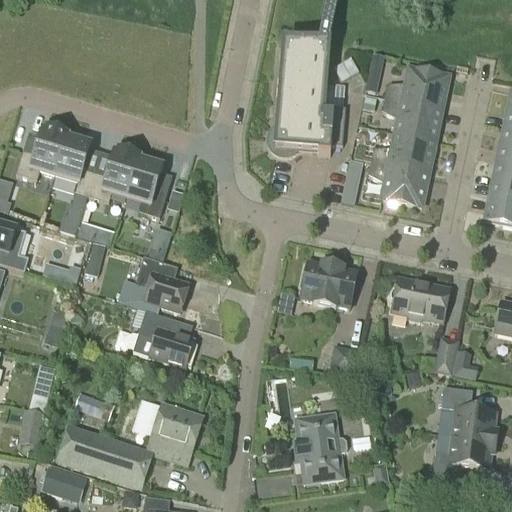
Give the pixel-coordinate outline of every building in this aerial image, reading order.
[(327,52),(337,0),(323,0),(313,51),(327,52)] [(345,113),(342,113),(344,90),(324,88),(327,52),(313,51),(284,48),(277,131),(273,134),(270,137),(269,141),(268,145),(268,149),(269,153),(272,156),(275,159),(278,160),(282,161),(287,161),(290,160),(294,158),(297,154),(317,156),(317,159),(329,160),(330,150),(342,151),(345,113)] [(384,103),(441,115),(448,82),(408,74),(404,89),(387,90),(384,103)] [(503,132),(511,133),(511,96),(510,96),(503,132)] [(373,117),(376,104),(364,101),(361,115),(373,117)] [(394,139),(434,147),(441,115),(384,103),(381,116),(397,125),(394,139)] [(511,133),(503,132),(501,140),(499,140),(496,153),(498,154),(496,166),(511,169),(511,133)] [(39,176),(54,181),(66,140),(45,133),(44,136),(41,135),(34,160),(22,156),(15,179),(36,186),(39,176)] [(371,167),(428,179),(434,147),(394,139),(391,153),(373,154),(371,167)] [(94,179),(82,175),(90,150),(86,149),(87,146),(72,141),(71,144),(66,143),(67,140),(66,140),(54,181),(69,185),(66,195),(87,202),(94,179)] [(111,198),(126,203),(138,162),(117,155),(116,158),(113,157),(105,182),(94,179),(87,202),(108,208),(111,198)] [(166,201),(154,197),(162,172),(158,171),(159,168),(143,163),(142,166),(138,165),(139,162),(138,162),(126,203),(140,208),(137,217),(158,224),(166,201)] [(358,183),(361,167),(349,165),(346,177),(346,180),(358,183)] [(511,169),(496,166),(495,167),(493,167),(491,180),(493,181),(488,201),(511,206),(511,169)] [(428,179),(371,167),(368,181),(384,189),(381,204),(421,212),(428,179)] [(12,189),(0,184),(0,218),(3,219),(7,206),(6,206),(12,189)] [(511,206),(488,201),(484,225),(502,229),(502,231),(511,233),(511,206)] [(75,237),(79,225),(66,221),(63,234),(75,237)] [(28,264),(19,261),(26,238),(0,229),(0,271),(23,278),(28,264)] [(89,233),(80,230),(76,243),(89,247),(92,238),(89,233)] [(71,246),(66,265),(82,269),(87,251),(71,246)] [(147,264),(161,269),(164,259),(150,255),(147,264)] [(144,308),(180,319),(188,292),(166,285),(170,272),(161,269),(147,264),(143,263),(135,290),(148,294),(144,308)] [(100,267),(88,264),(84,279),(96,282),(100,267)] [(349,314),(356,279),(343,276),(343,274),(321,269),(320,271),(307,269),(305,278),(302,278),(299,293),(302,294),(300,304),(313,307),(312,309),(335,313),(335,311),(349,314)] [(65,287),(75,290),(80,274),(70,271),(65,287)] [(442,328),(448,295),(397,285),(395,294),(392,295),(389,300),(390,306),(393,307),(391,317),(408,321),(407,326),(421,329),(422,324),(442,328)] [(511,308),(500,306),(494,338),(511,341),(511,308)] [(173,327),(145,318),(133,357),(150,362),(150,363),(185,374),(193,348),(169,340),(173,327)] [(450,379),(456,348),(441,345),(435,376),(450,379)] [(354,380),(359,357),(334,351),(329,375),(354,380)] [(39,368),(28,409),(42,413),(53,371),(39,368)] [(420,390),(417,377),(405,380),(408,393),(420,390)] [(451,442),(495,447),(496,435),(493,435),(495,419),(469,416),(472,396),(443,393),(440,414),(454,416),(451,442)] [(113,410),(79,398),(74,414),(108,426),(113,410)] [(24,411),(15,445),(36,450),(44,416),(24,411)] [(151,442),(150,446),(191,459),(202,424),(161,411),(160,413),(151,442)] [(343,485),(340,459),(343,458),(346,455),(345,446),(341,443),(338,444),(334,420),(294,425),(303,490),(343,485)] [(55,470),(141,498),(153,462),(153,459),(146,457),(67,432),(55,470)] [(495,447),(451,442),(449,460),(435,458),(432,482),(461,485),(462,472),(488,475),(490,459),(493,459),(495,447)] [(371,470),(375,492),(388,489),(385,468),(371,470)] [(40,496),(60,503),(64,490),(82,496),(86,484),(48,471),(40,496)]
